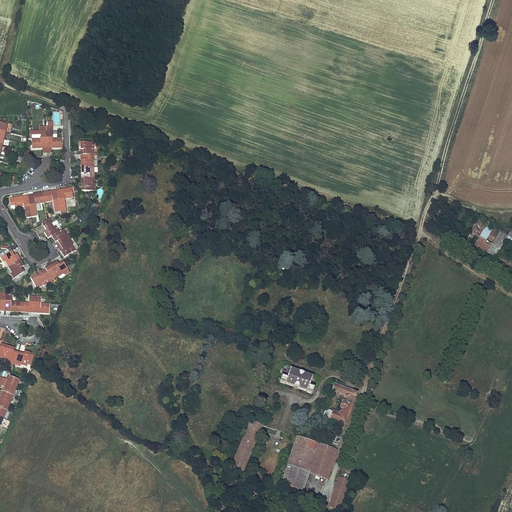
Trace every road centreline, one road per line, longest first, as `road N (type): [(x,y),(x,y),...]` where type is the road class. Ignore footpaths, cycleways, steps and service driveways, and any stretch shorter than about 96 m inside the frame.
road 1 (track): [(419,230),(492,0)]
road 2 (track): [(210,342),(181,391),(182,411),(240,511)]
